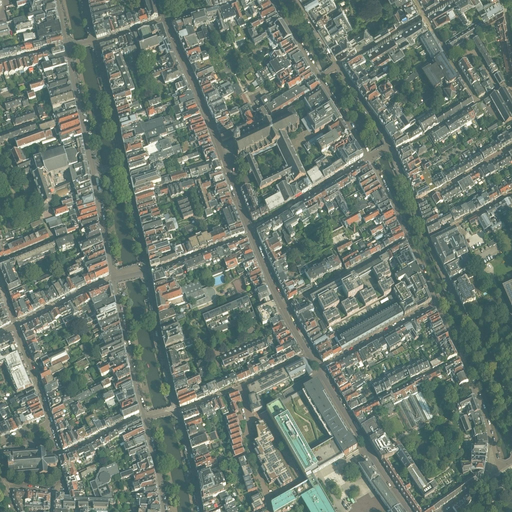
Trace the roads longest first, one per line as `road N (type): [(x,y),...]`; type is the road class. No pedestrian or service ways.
road 1 (residential): [(272,0),(369,158)]
road 2 (residential): [(177,411),(147,272)]
road 3 (residential): [(113,278),(144,415)]
road 4 (residential): [(369,158),(251,233)]
road 5 (residential): [(218,146),(165,21)]
road 6 (residential): [(436,302),(318,369)]
road 7 (residential): [(460,356),(346,415)]
road 8 (residential): [(124,165),(94,42)]
road 9 (residential): [(67,47),(92,171)]
road 10 (residential): [(46,425),(60,455),(144,415)]
